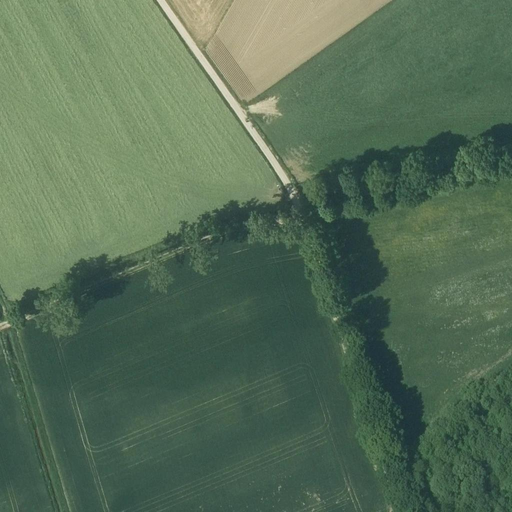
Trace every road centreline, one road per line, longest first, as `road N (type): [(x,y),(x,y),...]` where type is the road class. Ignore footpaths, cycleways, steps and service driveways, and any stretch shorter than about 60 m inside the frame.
road 1 (unclassified): [(399,511),(297,201),(168,0)]
road 2 (track): [(0,322),(238,224),(304,218)]
